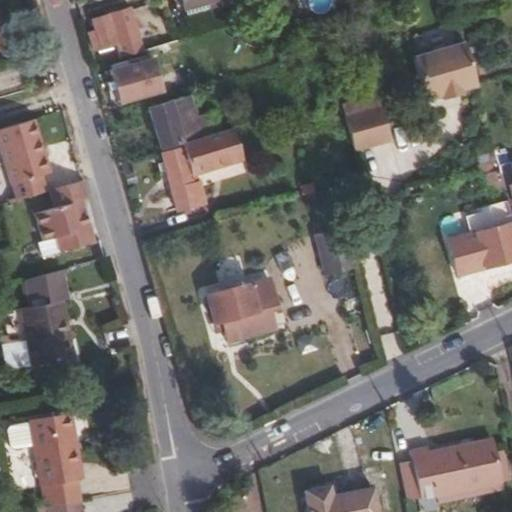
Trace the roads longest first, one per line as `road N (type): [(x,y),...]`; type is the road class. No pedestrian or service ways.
road 1 (residential): [(55,0),(181,477)]
road 2 (residential): [(181,477),(511,322)]
